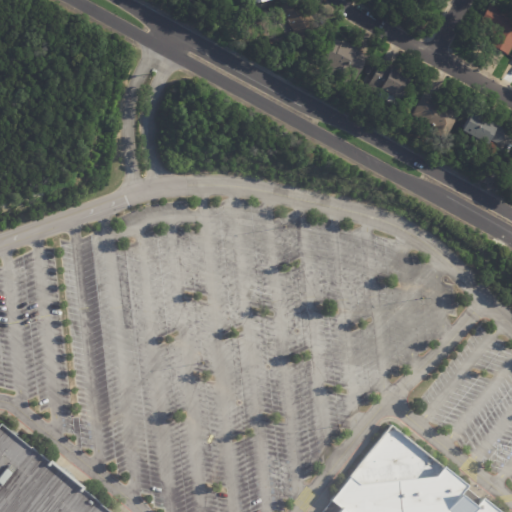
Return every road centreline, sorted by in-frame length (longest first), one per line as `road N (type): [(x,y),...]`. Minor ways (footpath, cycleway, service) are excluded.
road 1 (tertiary): [(73,0),(511,240)]
road 2 (tertiary): [(511,214),(116,0)]
road 3 (residential): [(339,0),(511,99)]
